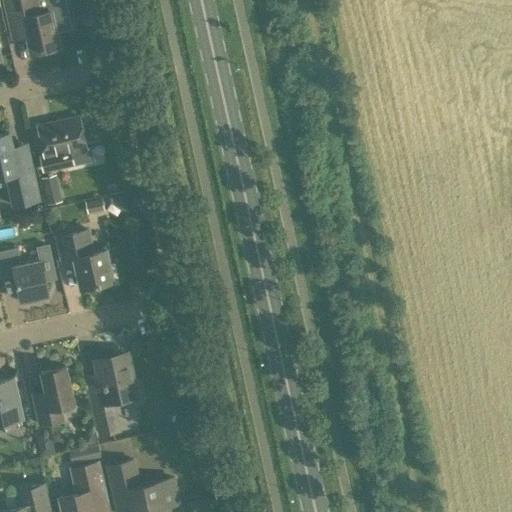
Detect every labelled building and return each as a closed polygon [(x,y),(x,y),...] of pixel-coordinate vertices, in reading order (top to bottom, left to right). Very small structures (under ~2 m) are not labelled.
[(62,0),(56,0),(32,5),(30,0),(1,0),(8,27),(22,24),(27,50),(40,47),(40,51),(54,48),(53,44),(56,44),(52,29),(68,26),(62,0)] [(77,116),(37,125),(43,153),(38,154),(42,171),(74,164),(94,159),(90,144),(84,146),(77,116)] [(0,132),(0,172),(4,172),(11,206),(40,199),(27,141),(11,145),(8,130),(0,132)] [(55,173),(40,176),(44,194),(59,191),(55,173)] [(101,196),(84,200),(87,212),(104,209),(101,196)] [(119,282),(114,262),(107,263),(103,248),(95,250),(89,226),(54,234),(59,259),(72,257),(79,286),(98,281),(100,287),(119,282)] [(51,240),(36,244),(39,255),(46,253),(53,278),(61,276),(51,240)] [(0,250),(0,274),(1,277),(13,274),(19,299),(46,293),(38,257),(20,261),(17,247),(0,250)] [(123,351),(95,357),(98,371),(84,374),(97,435),(121,430),(113,398),(132,394),(123,351)] [(64,364),(40,370),(44,388),(30,391),(37,424),(65,418),(62,404),(73,402),(64,364)] [(11,376),(0,378),(0,418),(20,414),(11,376)] [(93,429),(86,431),(84,436),(85,443),(96,441),(93,429)] [(48,434),(37,436),(41,453),(52,451),(48,434)] [(98,443),(68,449),(71,461),(100,455),(98,443)] [(134,456),(104,463),(115,511),(130,511),(132,511),(131,511),(162,511),(164,511),(162,505),(180,501),(175,475),(157,479),(140,482),(134,456)] [(61,511),(110,511),(99,459),(68,465),(74,490),(57,494),(61,511)] [(19,503),(0,506),(0,511),(46,511),(50,511),(43,481),(15,487),(19,503)]
